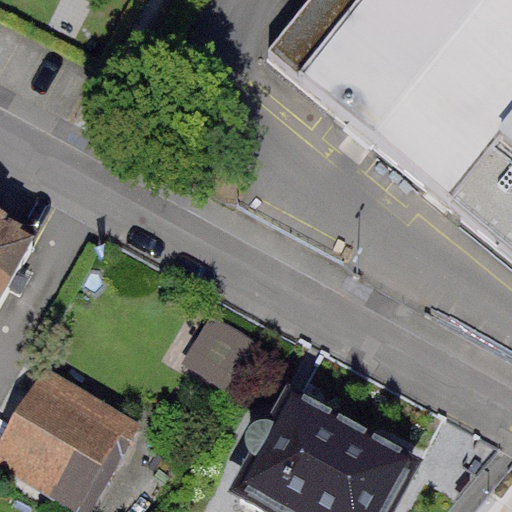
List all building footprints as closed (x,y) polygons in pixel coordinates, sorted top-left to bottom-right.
[(511,159),(511,0),(324,0),(271,66),(463,220),(511,159)] [(511,159),(463,220),(511,261),(511,159)] [(0,303),(33,246),(0,226),(0,303)] [(218,313),(187,363),(232,390),(262,339),(218,313)] [(37,374),(0,436),(0,473),(65,511),(99,511),(144,438),(37,374)] [(304,407),(249,511),(251,511),(386,511),(412,464),(304,407)]
